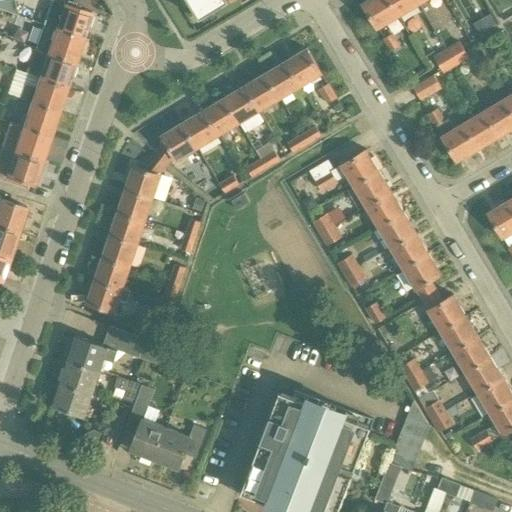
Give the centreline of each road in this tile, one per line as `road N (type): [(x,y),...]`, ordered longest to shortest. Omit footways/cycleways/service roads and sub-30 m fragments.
road 1 (residential): [(0,424),(118,76),(136,55)]
road 2 (unknown): [(218,511),(274,367),(408,417)]
road 3 (residential): [(439,206),(311,0)]
road 4 (tertiary): [(170,511),(0,446)]
road 5 (residential): [(136,55),(181,57),(287,0)]
road 6 (residential): [(511,325),(439,206)]
